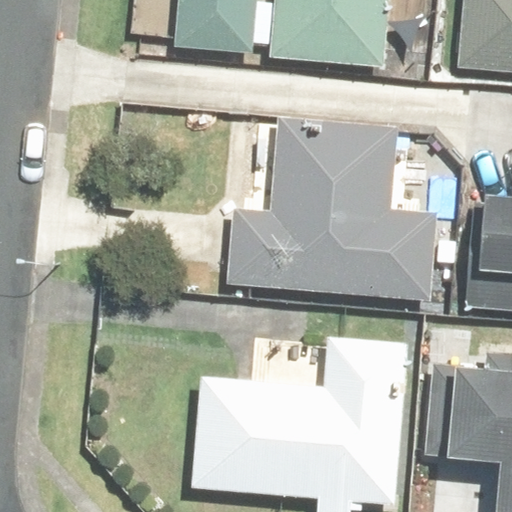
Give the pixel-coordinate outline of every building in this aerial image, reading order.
[(188,0),(188,2),(157,0),(121,0),(114,100),(328,116),(333,45),(337,0),(188,0)] [(511,127),(511,0),(489,0),(488,17),(402,11),(394,119),(511,127)] [(444,221),(411,219),(413,128),(290,126),(288,215),(245,214),(242,300),(441,307),(444,221)] [(511,209),(476,206),(468,297),(511,300),(511,209)] [(511,325),(474,324),(469,425),(511,427),(511,325)] [(426,345),(338,338),(334,391),(205,383),(197,503),(326,511),(325,511),(415,511),(422,397),(426,345)]
